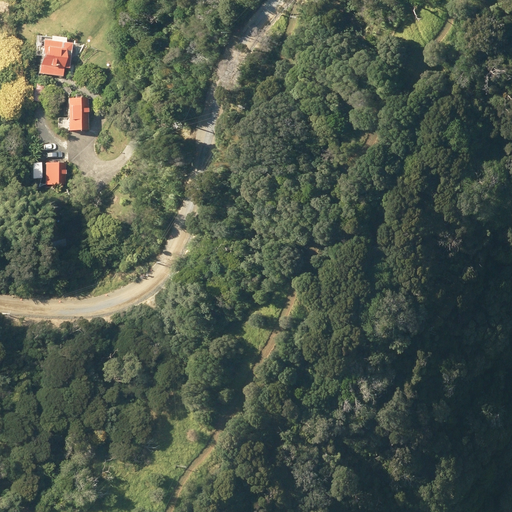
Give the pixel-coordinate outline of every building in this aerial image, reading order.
[(120,34),(114,45),(124,51),(130,39),(120,34)] [(70,45),(40,42),(37,75),(62,77),(63,69),(68,69),(70,45)] [(34,86),(29,101),(37,103),(42,88),(34,86)] [(86,100),(66,101),(67,133),(87,132),(86,100)] [(65,162),(45,162),(46,184),(65,184),(65,162)]
